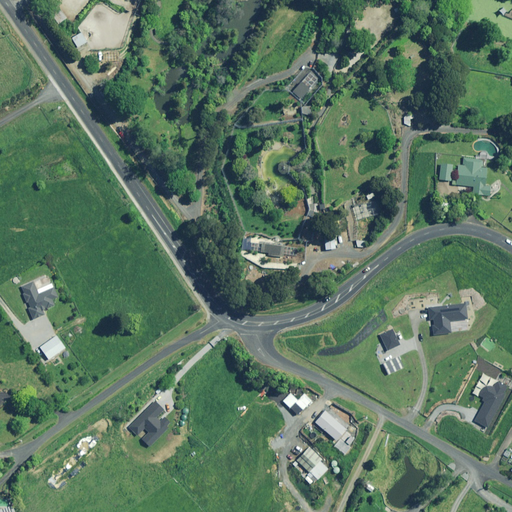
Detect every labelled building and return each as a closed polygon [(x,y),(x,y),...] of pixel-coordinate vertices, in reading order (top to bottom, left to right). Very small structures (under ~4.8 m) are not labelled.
[(85,40),(80,31),(70,36),(75,46),(85,40)] [(300,81),(291,91),(300,98),(309,88),(308,88),(300,81)] [(473,193),(489,194),(490,185),(486,185),(487,169),(482,168),(483,160),(463,158),(462,166),(457,165),(456,181),(452,180),(452,184),(473,186),(473,193)] [(288,163),(287,161),(281,161),(277,164),(277,170),(281,173),(286,173),(290,170),(290,165),(288,163)] [(451,165),(440,164),(439,180),(450,181),(451,165)] [(381,213),(377,200),(361,204),(362,206),(354,208),(358,220),(381,213)] [(334,238),(324,239),(325,250),(335,249),(334,238)] [(284,247),(261,244),(260,252),(268,253),(268,255),(282,257),(284,247)] [(38,294),(33,283),(21,288),(27,303),(28,302),(31,308),(28,309),(33,320),(44,315),(42,311),(54,306),(51,300),(57,298),(53,288),(38,294)] [(429,321),(432,320),(433,326),(431,326),(432,336),(451,333),(449,322),(467,319),(465,303),(428,308),(429,321)] [(65,348),(57,336),(40,347),(48,360),(65,348)] [(507,387),(497,381),(494,387),(484,382),(477,395),(486,400),(475,421),(487,428),(505,394),(503,394),(507,387)] [(311,401),(305,394),(290,408),(297,415),(311,401)] [(165,415),(157,409),(144,426),(152,433),(153,432),(158,436),(175,415),(169,410),(165,415)] [(346,429),(325,411),(315,422),(336,441),(346,429)] [(322,459),(310,447),(297,460),(310,473),(305,479),(312,486),(328,469),(320,461),(322,459)] [(278,498),(274,502),(281,508),(285,504),(278,498)]
